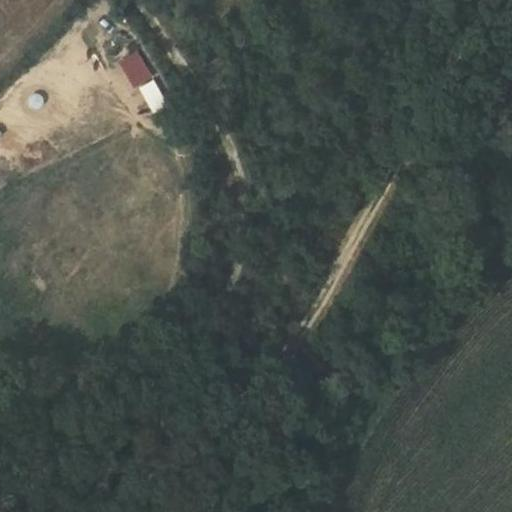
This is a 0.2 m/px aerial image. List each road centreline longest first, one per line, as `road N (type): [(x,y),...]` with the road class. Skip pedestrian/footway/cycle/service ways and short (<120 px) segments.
road 1 (track): [(86,511),(288,344),(315,308),(479,0)]
road 2 (track): [(136,0),(233,169),(239,222),(226,291),(82,453),(76,511)]
